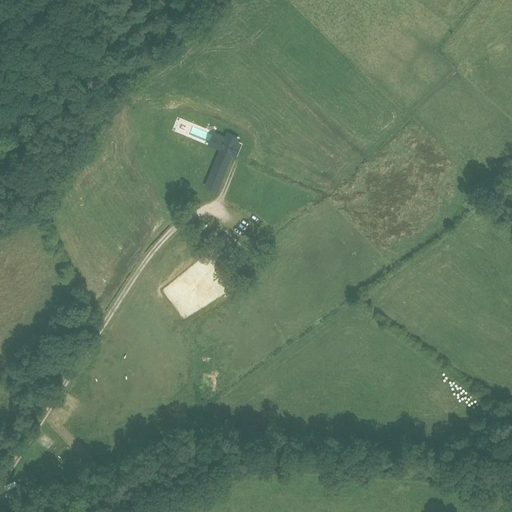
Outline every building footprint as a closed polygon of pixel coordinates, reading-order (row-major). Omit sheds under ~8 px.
[(235,143),(225,139),(221,149),(206,185),(215,189),(231,153),(235,143)] [(241,169),(239,174),(253,179),(255,174),(241,169)] [(270,179),(272,173),(259,169),(257,175),(270,179)] [(247,234),(246,236),(254,239),(259,223),(237,216),(232,229),(247,234)] [(226,242),(221,238),(212,247),(217,251),(226,242)]
